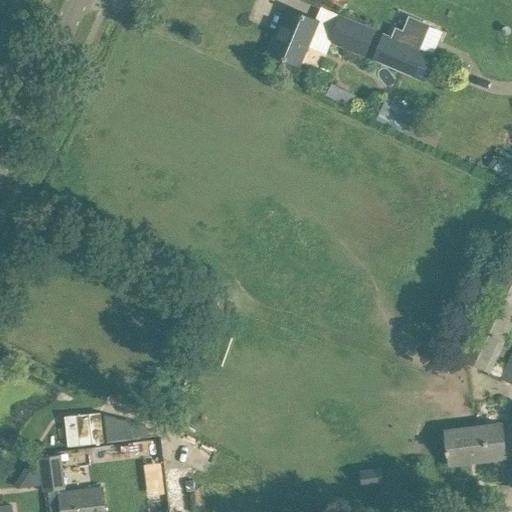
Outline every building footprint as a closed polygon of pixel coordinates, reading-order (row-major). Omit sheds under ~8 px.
[(277,36),(270,53),(288,61),(298,65),(307,45),(326,53),(331,41),(365,56),(377,30),(340,14),(334,28),(315,20),(307,17),(289,9),(288,10),(290,11),(280,37),(277,36)] [(385,36),(376,58),(423,78),(433,56),(443,31),(429,25),(410,17),(404,32),(396,29),(392,39),(387,37),(385,36)] [(385,97),(376,119),(405,132),(415,111),(385,97)] [(511,246),(458,357),(488,371),(511,321),(511,246)] [(511,355),(502,377),(511,382),(511,355)] [(127,422),(102,416),(105,443),(129,440),(127,422)] [(506,456),(504,437),(502,426),(446,434),(450,464),(451,464),(450,460),(475,456),(475,460),(506,456)] [(39,460),(42,490),(62,488),(59,458),(39,460)] [(360,471),(362,486),(383,483),(381,468),(360,471)] [(105,511),(104,500),(102,488),(59,494),(61,511),(105,511)]
